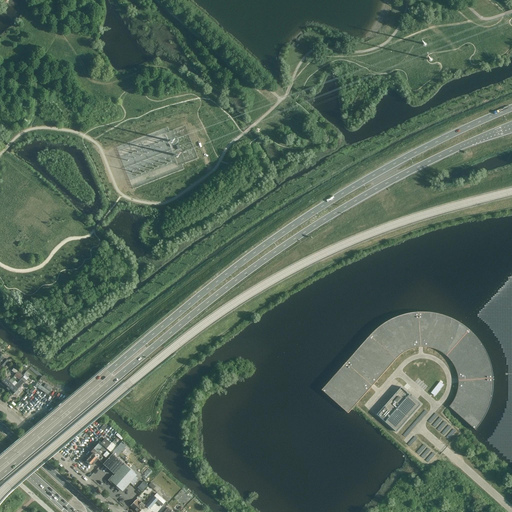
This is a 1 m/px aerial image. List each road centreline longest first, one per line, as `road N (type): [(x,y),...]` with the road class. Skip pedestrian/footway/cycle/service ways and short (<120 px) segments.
road 1 (trunk): [(511,108),(346,191),(267,244),(0,461)]
road 2 (trunk): [(0,476),(276,251),(413,170),(511,126)]
road 3 (unknown): [(291,82),(321,54),(385,68),(402,61),(422,29),(426,0)]
road 4 (unknown): [(157,0),(274,106)]
road 5 (unclassified): [(115,511),(0,406)]
road 6 (trunk): [(95,511),(0,425)]
